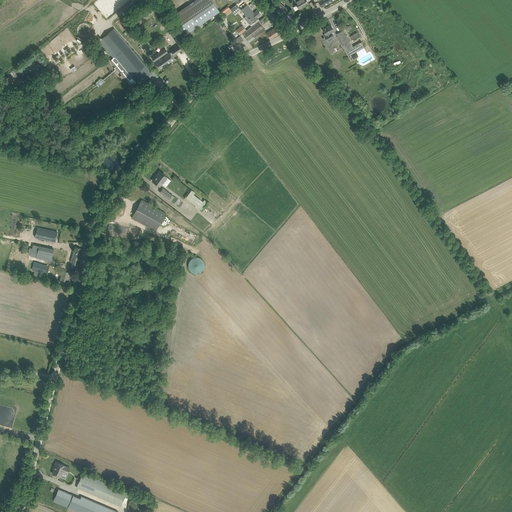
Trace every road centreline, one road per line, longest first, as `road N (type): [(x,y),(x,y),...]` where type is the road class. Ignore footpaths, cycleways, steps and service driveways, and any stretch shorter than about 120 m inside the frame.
road 1 (unclassified): [(18,511),(93,224),(202,85),(289,32)]
road 2 (track): [(289,32),(399,162),(493,295)]
